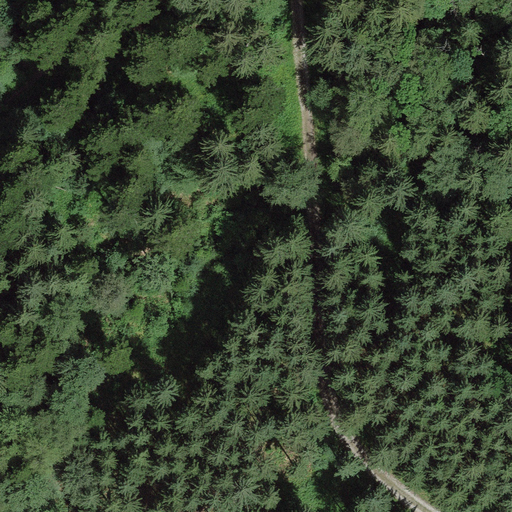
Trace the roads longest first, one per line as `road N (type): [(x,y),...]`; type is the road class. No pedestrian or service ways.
road 1 (track): [(306,0),(335,141),(334,268),(407,383),(492,420),(511,420)]
road 2 (track): [(334,268),(333,399),(424,511)]
